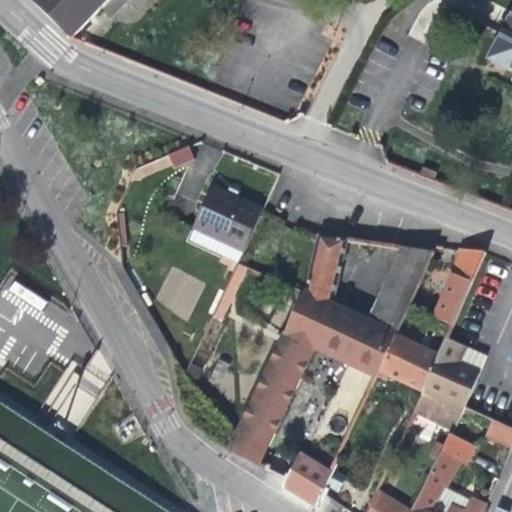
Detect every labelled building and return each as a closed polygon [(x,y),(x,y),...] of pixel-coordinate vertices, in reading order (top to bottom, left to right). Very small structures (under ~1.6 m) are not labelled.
[(33,0),(74,39),(112,0),(33,0)] [(511,20),(492,61),(511,70),(511,20)] [(196,162),(190,148),(168,157),(174,172),(196,162)] [(239,261),(264,210),(213,187),(190,237),(239,261)] [(269,443),(308,364),(316,347),(378,375),(380,371),(398,332),(332,301),(335,286),(346,242),(322,237),(311,291),(307,289),(240,433),(231,452),(256,463),(263,466),(273,445),(269,443)] [(402,247),(395,263),(424,276),(435,253),(402,247)] [(450,272),(453,273),(475,283),(489,252),(460,249),(450,272)] [(233,295),(249,300),(258,271),(233,263),(215,319),(225,322),(233,295)] [(404,320),(424,276),(395,263),(376,304),(335,286),(332,301),(398,332),(404,320)] [(434,317),(455,327),(475,283),(453,273),(434,317)] [(34,319),(46,302),(18,283),(6,301),(34,319)] [(434,317),(422,345),(442,354),(449,338),(455,327),(434,317)] [(414,325),(404,320),(398,332),(380,371),(425,392),(442,354),(422,345),(408,338),(414,325)] [(416,411),(455,429),(465,409),(482,373),(489,357),(467,347),(449,338),(442,354),(425,392),(416,411)] [(360,414),(378,375),(316,347),(308,364),(335,377),(330,389),(333,391),(329,401),(360,414)] [(511,449),(511,430),(493,422),(487,436),(485,439),(511,451),(511,449)] [(483,511),(486,506),(471,500),(465,511),(451,511),(458,496),(446,490),(470,445),(452,436),(427,490),(415,511),(483,511)] [(315,509),(316,508),(322,495),(329,479),(299,459),(288,480),(284,489),(315,509)] [(407,511),(378,493),(369,511),(407,511)]
